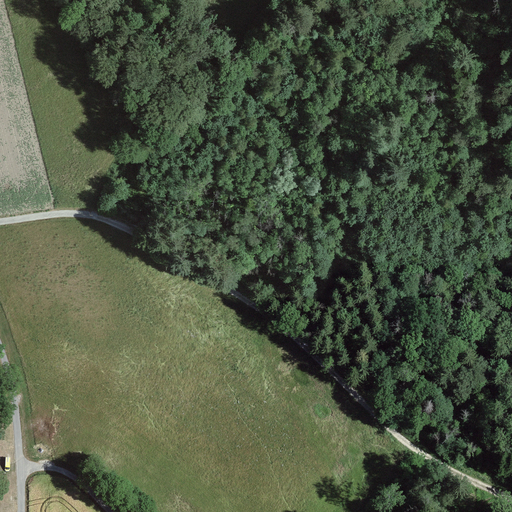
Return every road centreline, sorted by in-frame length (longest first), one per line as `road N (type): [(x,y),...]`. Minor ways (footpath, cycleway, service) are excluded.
road 1 (track): [(511,499),(424,456),(299,336),(169,246),(101,215),(0,221)]
road 2 (track): [(0,347),(11,381),(19,511)]
